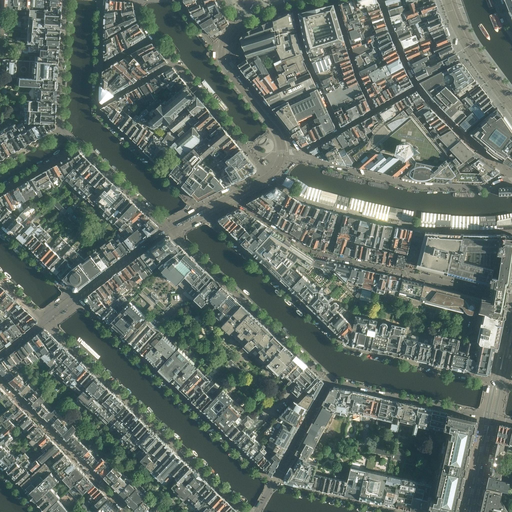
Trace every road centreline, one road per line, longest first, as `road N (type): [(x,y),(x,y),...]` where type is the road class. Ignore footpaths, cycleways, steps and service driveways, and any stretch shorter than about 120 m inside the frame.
road 1 (residential): [(498,382),(347,348),(207,215)]
road 2 (residential): [(56,332),(244,511)]
road 3 (residential): [(274,481),(86,305)]
road 4 (residential): [(273,180),(296,159),(423,187),(511,180)]
road 5 (residential): [(177,238),(329,381)]
road 6 (residential): [(0,378),(130,511)]
road 7 (residential): [(329,381),(491,416)]
road 8 (residential): [(207,215),(97,107)]
road 9 (residential): [(174,62),(273,180)]
road 10 (residential): [(405,511),(274,481)]
road 11 (residential): [(80,146),(177,238)]
road 12 (residential): [(66,0),(61,128)]
